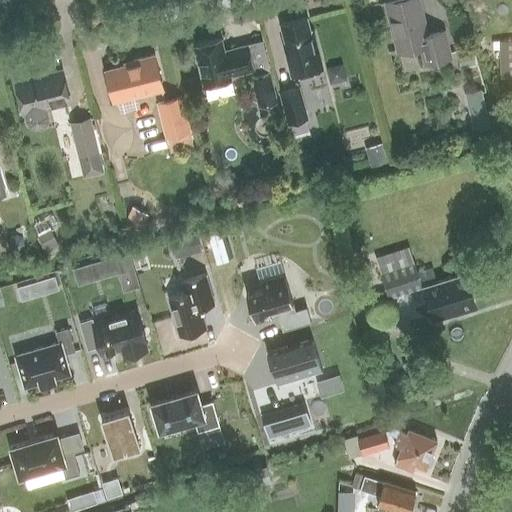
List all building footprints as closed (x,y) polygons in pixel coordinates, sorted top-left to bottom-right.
[(418,0),(393,0),(386,2),(398,52),(421,47),(425,64),(451,58),(444,31),(427,35),(418,0)] [(307,17),(280,24),(287,49),(285,50),(291,77),(323,69),(314,34),(311,32),(307,17)] [(254,70),(248,45),(224,50),(221,39),(194,46),(204,86),(231,80),(230,76),(254,70)] [(511,77),(511,40),(500,41),(502,78),(511,77)] [(472,52),(455,56),(458,70),(475,66),(472,52)] [(154,55),(133,60),(134,63),(109,69),(117,101),(163,90),(154,55)] [(330,84),(346,80),(342,63),(326,67),(330,84)] [(24,113),(26,122),(30,126),(35,129),(41,129),(46,126),(49,121),(49,115),(47,108),(69,102),(62,70),(16,82),(24,114),(24,113)] [(250,76),(258,106),(278,101),(270,71),(250,76)] [(308,119),(300,86),(278,92),(287,124),(308,119)] [(156,102),(165,138),(191,131),(182,96),(156,102)] [(99,152),(90,117),(69,122),(78,157),(99,152)] [(365,147),(371,168),(388,163),(382,142),(365,147)] [(132,207),(124,223),(141,231),(149,214),(132,207)] [(51,229),(38,235),(45,250),(58,244),(51,229)] [(184,257),(202,252),(197,233),(179,238),(184,257)] [(421,286),(435,281),(431,267),(417,272),(408,246),(374,258),(388,299),(422,288),(421,286)] [(128,251),(95,262),(98,274),(132,264),(128,251)] [(284,272),(259,280),(261,287),(246,292),(255,322),(278,315),(282,330),(311,322),(306,307),(295,310),(284,272)] [(433,319),(476,307),(466,273),(424,286),(433,319)] [(43,293),(58,289),(55,275),(40,279),(43,293)] [(206,328),(191,278),(182,281),(185,292),(168,297),(179,336),(206,328)] [(406,301),(377,303),(379,322),(407,321),(406,301)] [(87,350),(99,346),(101,354),(121,349),(124,356),(147,349),(144,342),(146,341),(136,311),(93,323),(92,318),(79,322),(87,350)] [(40,381),(41,384),(55,379),(54,377),(69,373),(63,354),(75,351),(68,328),(55,331),(59,343),(16,356),(25,385),(40,381)] [(312,338),(267,352),(277,384),(322,371),(312,338)] [(348,372),(324,377),(327,393),(351,388),(348,372)] [(196,390),(152,403),(159,430),(194,420),(197,431),(219,425),(212,401),(200,404),(196,390)] [(282,408),(290,432),(311,425),(304,401),(282,408)] [(127,411),(102,419),(113,458),(139,450),(127,411)] [(392,430),(385,431),(384,431),(358,438),(363,455),(389,447),(386,436),(390,435),(397,438),(394,444),(401,447),(394,464),(413,471),(416,464),(425,468),(426,466),(431,466),(434,458),(431,455),(437,440),(409,428),(406,433),(400,430),(400,431),(392,428),(392,430)] [(55,436),(12,448),(20,475),(60,464),(64,479),(79,474),(72,451),(61,455),(55,436)] [(247,473),(251,488),(271,482),(266,468),(247,473)] [(406,511),(409,511),(415,493),(383,483),(383,481),(356,472),(351,486),(379,496),(377,503),(406,511)] [(117,478),(102,482),(107,498),(122,493),(117,478)] [(209,497),(224,494),(221,479),(205,483),(209,497)] [(79,495),(83,507),(97,502),(93,491),(79,495)]
